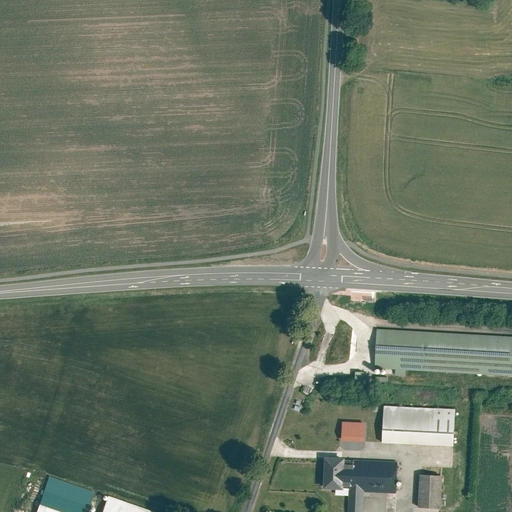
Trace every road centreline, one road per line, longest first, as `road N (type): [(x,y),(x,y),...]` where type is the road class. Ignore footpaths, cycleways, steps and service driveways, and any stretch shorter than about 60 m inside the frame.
road 1 (tertiary): [(322,278),(0,291)]
road 2 (tertiary): [(338,0),(322,278)]
road 3 (unclassified): [(322,278),(249,511)]
road 4 (tertiary): [(511,292),(322,278)]
